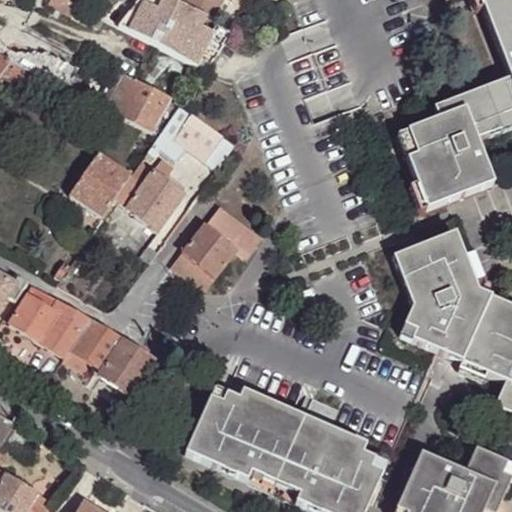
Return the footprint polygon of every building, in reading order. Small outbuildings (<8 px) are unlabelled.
[(51,0),(48,7),(71,19),(76,8),(69,4),(62,0),(51,0)] [(166,0),(141,0),(117,29),(205,72),(230,33),(217,25),(165,3),(166,0)] [(184,0),(182,7),(214,21),(222,2),(223,0),(184,0)] [(511,0),(491,0),(492,0),(495,8),(483,12),(483,13),(510,84),(434,113),(439,124),(407,136),(416,161),(407,164),(417,188),(426,213),(478,193),(475,185),(480,183),(485,173),(474,143),(511,128),(511,0)] [(491,0),(468,0),(475,16),(483,13),(483,12),(495,8),(492,0),(491,0)] [(79,23),(84,12),(76,8),(71,19),(79,23)] [(0,60),(10,65),(28,73),(32,75),(65,92),(73,77),(75,72),(47,58),(17,58),(0,49),(0,60)] [(0,78),(2,76),(10,65),(0,60),(0,78)] [(23,82),(28,73),(10,65),(2,76),(21,86),(23,82)] [(96,107),(105,112),(124,76),(114,71),(96,107)] [(23,82),(27,85),(32,75),(28,73),(23,82)] [(62,99),(65,92),(32,75),(29,83),(62,99)] [(170,100),(124,76),(105,112),(149,136),(170,100)] [(82,82),(73,77),(65,92),(85,101),(90,91),(80,85),(82,82)] [(233,149),(179,109),(158,140),(153,147),(160,152),(175,164),(185,152),(216,174),(233,149)] [(154,159),(160,152),(153,147),(147,155),(154,159)] [(126,176),(96,158),(68,199),(101,222),(114,203),(130,180),(126,176)] [(160,162),(153,174),(166,184),(170,178),(169,178),(174,172),(160,162)] [(153,174),(141,164),(134,174),(130,180),(114,203),(157,238),(185,199),(166,184),(153,174)] [(129,171),(126,176),(130,180),(134,174),(129,171)] [(478,193),(491,188),(485,173),(480,183),(475,185),(478,193)] [(417,216),(426,213),(417,188),(408,192),(417,216)] [(234,247),(247,258),(260,241),(219,210),(205,228),(204,228),(171,271),(204,296),(236,255),(231,251),(234,247)] [(393,263),(412,312),(404,331),(415,336),(411,345),(435,356),(458,306),(454,296),(472,290),(462,264),(453,240),(393,263)] [(231,251),(236,255),(244,262),(247,258),(234,247),(231,251)] [(157,255),(148,249),(139,259),(149,266),(157,255)] [(83,261),(77,257),(69,269),(63,277),(69,281),(83,261)] [(470,261),(462,264),(472,290),(480,286),(470,261)] [(69,269),(63,265),(53,279),(59,283),(63,277),(69,269)] [(0,272),(0,277),(14,285),(16,282),(0,272)] [(14,285),(0,277),(0,312),(6,301),(14,306),(26,287),(16,282),(14,285)] [(70,282),(69,281),(63,277),(59,283),(56,287),(63,292),(70,282)] [(8,327),(64,362),(66,360),(92,324),(31,290),(26,298),(8,327)] [(459,366),(488,304),(475,297),(472,290),(454,296),(458,306),(435,356),(459,366)] [(486,378),(505,387),(494,411),(511,419),(511,314),(488,304),(459,366),(456,375),(482,387),(486,378)] [(91,368),(101,375),(98,378),(130,399),(154,362),(122,342),(92,324),(66,360),(87,374),(91,368)] [(62,365),(84,379),(87,374),(66,360),(64,362),(62,365)] [(130,399),(98,378),(94,385),(126,405),(130,399)] [(189,451),(326,511),(365,511),(383,471),(360,460),(358,464),(350,460),(348,455),(335,449),(338,441),(266,409),(262,417),(249,411),(244,413),(235,410),(237,405),(214,395),(189,451)] [(249,411),(262,417),(266,409),(241,398),(238,406),(237,405),(235,410),(244,413),(249,411)] [(0,447),(14,428),(0,419),(0,447)] [(350,460),(358,464),(360,460),(359,460),(363,451),(338,441),(335,449),(348,455),(350,460)] [(302,511),(326,511),(189,451),(185,460),(302,511)] [(396,511),(496,511),(511,476),(511,472),(474,456),(464,481),(420,461),(396,511)] [(48,511),(53,506),(0,473),(0,511),(48,511)]
